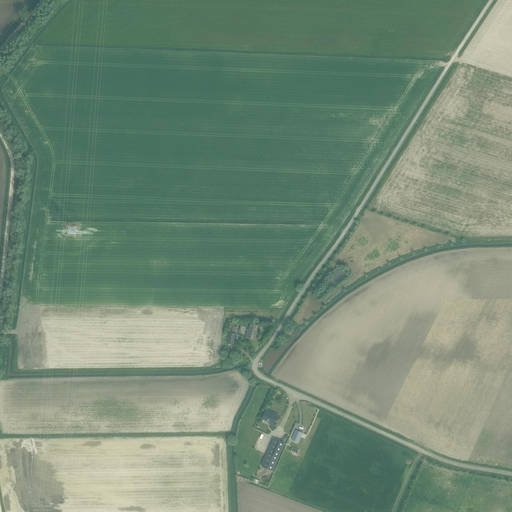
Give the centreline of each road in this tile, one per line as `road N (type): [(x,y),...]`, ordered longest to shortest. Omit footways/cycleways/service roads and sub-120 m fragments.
road 1 (unclassified): [(511,474),(441,460),(262,377),(254,366),(491,0)]
road 2 (track): [(0,291),(12,166),(0,133)]
